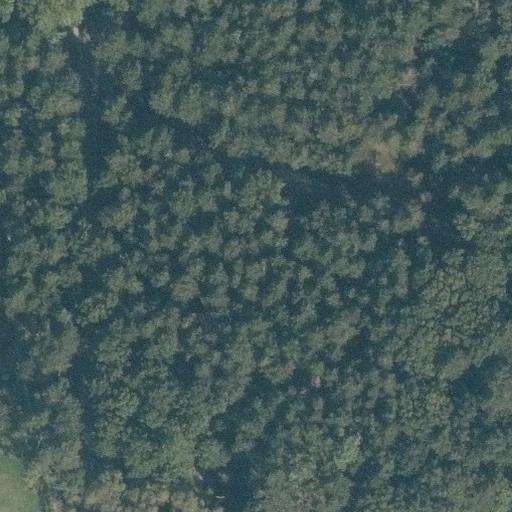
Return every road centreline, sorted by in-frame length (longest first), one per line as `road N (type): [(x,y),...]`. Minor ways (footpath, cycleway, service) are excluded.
road 1 (unclassified): [(86,511),(85,0)]
road 2 (unknown): [(478,255),(387,207),(287,188),(217,162),(87,81)]
road 3 (unknown): [(511,215),(478,255),(452,311),(416,434),(366,511)]
